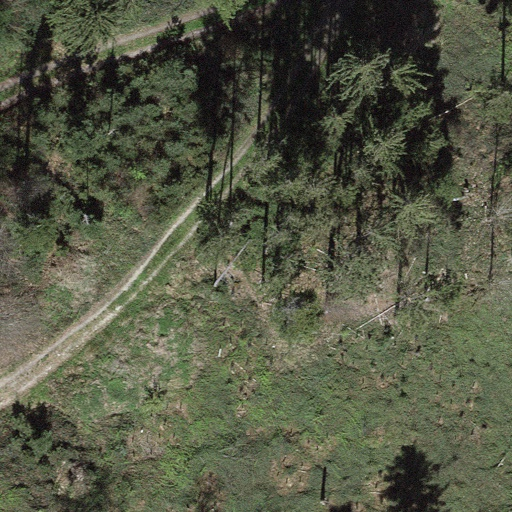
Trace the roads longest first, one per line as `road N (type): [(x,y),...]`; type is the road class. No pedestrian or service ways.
road 1 (track): [(339,0),(249,151),(117,307),(0,392)]
road 2 (track): [(0,100),(247,0)]
